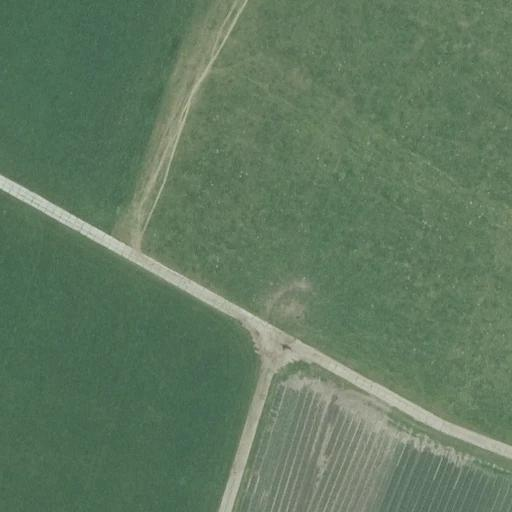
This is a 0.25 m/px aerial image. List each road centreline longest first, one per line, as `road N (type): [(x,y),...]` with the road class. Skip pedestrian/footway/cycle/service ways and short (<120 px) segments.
road 1 (track): [(282,340),(0,183)]
road 2 (track): [(511,450),(422,415),(282,340)]
road 3 (track): [(229,511),(282,340)]
